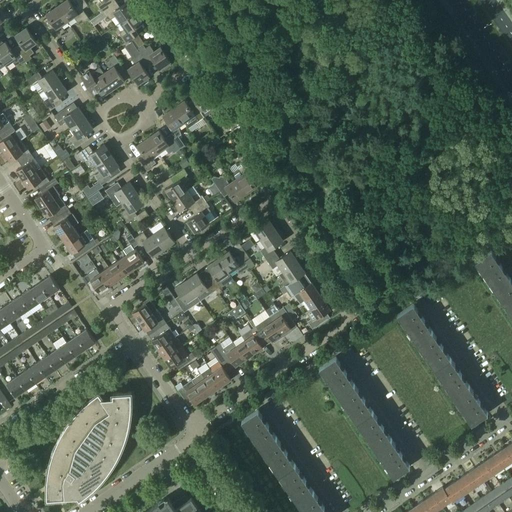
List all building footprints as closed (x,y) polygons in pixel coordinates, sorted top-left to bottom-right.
[(69,0),(66,0),(57,6),(67,20),(74,16),(78,22),(82,19),(83,21),(89,17),(83,8),(81,6),(76,10),(69,0)] [(84,0),(76,0),(81,6),(83,8),(88,5),(84,0)] [(100,0),(102,3),(99,5),(103,11),(114,3),(111,0),(100,0)] [(114,3),(103,11),(106,16),(108,15),(111,19),(117,15),(121,21),(136,11),(128,1),(117,8),(114,3)] [(57,6),(47,13),(54,24),(49,28),(57,39),(62,35),(61,34),(65,31),(61,25),(67,20),(57,6)] [(94,25),(106,16),(103,11),(91,20),(94,25)] [(126,28),(120,32),(123,36),(126,41),(136,35),(132,30),(143,22),(136,11),(121,21),(126,28)] [(27,27),(16,34),(23,45),(18,49),(25,59),(27,61),(32,57),(30,55),(34,52),(30,46),(37,41),(27,27)] [(139,46),(144,43),(138,34),(133,37),(139,46)] [(0,55),(6,65),(8,67),(14,62),(17,63),(19,61),(20,63),(25,59),(18,49),(13,52),(6,41),(4,42),(1,40),(0,40),(0,55)] [(132,41),(125,46),(132,57),(131,58),(135,64),(129,68),(139,83),(139,82),(142,84),(149,80),(148,76),(150,75),(142,64),(147,61),(140,51),(139,51),(132,41)] [(144,44),(138,48),(140,51),(147,61),(152,57),(160,68),(161,67),(164,69),(170,65),(170,61),(171,61),(161,46),(154,51),(150,45),(146,48),(144,44)] [(119,48),(113,52),(117,57),(123,53),(119,48)] [(110,68),(104,73),(114,87),(125,80),(117,69),(122,65),(115,54),(109,58),(110,60),(106,62),(110,68)] [(89,69),(80,75),(89,88),(91,87),(96,93),(100,90),(103,95),(114,87),(104,73),(100,67),(91,73),(89,69)] [(38,71),(27,79),(31,84),(39,79),(46,90),(60,80),(53,69),(42,76),(38,71)] [(50,96),(44,100),(47,104),(51,110),(60,103),(57,98),(68,90),(60,80),(46,90),(50,96)] [(203,87),(192,95),(202,109),(209,105),(213,111),(217,108),(222,104),(216,95),(210,98),(203,87)] [(175,106),(174,107),(184,121),(188,127),(199,120),(204,116),(198,107),(192,111),(185,99),(183,100),(180,99),(174,103),(175,106)] [(64,109),(54,115),(58,120),(61,125),(67,120),(71,127),(86,117),(79,106),(68,114),(64,109)] [(165,114),(164,114),(168,121),(168,123),(173,130),(169,133),(172,137),(180,148),(185,145),(179,136),(181,134),(179,125),(184,121),(174,107),(173,107),(170,106),(164,110),(165,114)] [(0,113),(0,132),(0,134),(13,125),(9,121),(3,112),(0,113)] [(30,113),(24,117),(34,131),(39,126),(30,113)] [(76,133),(70,138),(73,142),(76,147),(86,140),(82,135),(93,128),(86,117),(71,127),(76,133)] [(47,119),(40,124),(45,130),(51,126),(47,119)] [(4,138),(0,140),(0,145),(4,151),(21,140),(15,130),(16,130),(13,125),(0,134),(4,138)] [(159,130),(148,137),(158,152),(165,147),(169,153),(173,151),(174,152),(176,151),(179,155),(183,153),(180,148),(172,137),(167,141),(159,130)] [(148,137),(138,145),(145,156),(140,159),(148,170),(153,166),(152,165),(156,162),(152,156),(158,152),(148,137)] [(21,140),(4,151),(10,160),(16,157),(19,161),(31,153),(28,148),(28,149),(21,140)] [(89,145),(77,153),(81,159),(84,158),(87,162),(93,158),(97,164),(112,154),(104,143),(93,151),(89,145)] [(59,144),(54,148),(62,160),(70,155),(66,148),(63,150),(59,144)] [(53,158),(58,155),(54,150),(49,153),(53,158)] [(22,166),(17,170),(23,179),(41,167),(34,158),(31,153),(19,161),(22,166)] [(102,171),(96,175),(99,179),(102,184),(112,178),(122,171),(118,166),(119,165),(112,154),(97,164),(102,171)] [(243,174),(236,178),(246,193),(257,186),(249,174),(254,171),(247,160),(241,164),(242,165),(238,168),(243,174)] [(41,167),(23,179),(29,188),(37,183),(40,188),(50,181),(47,176),(41,167)] [(177,181),(166,189),(173,199),(187,189),(183,183),(189,179),(186,175),(188,174),(184,168),(173,176),(177,181)] [(161,176),(156,179),(160,185),(164,181),(161,176)] [(214,177),(212,178),(215,182),(222,193),(228,189),(235,200),(246,193),(236,178),(230,183),(225,177),(225,176),(219,176),(219,178),(214,177)] [(43,192),(35,197),(42,207),(59,195),(53,185),(59,182),(56,178),(51,182),(50,181),(40,188),(43,192)] [(115,183),(106,190),(109,195),(112,199),(117,206),(123,201),(137,191),(130,181),(119,188),(115,183)] [(88,185),(83,188),(88,196),(93,193),(88,185)] [(187,189),(173,199),(180,210),(191,203),(195,208),(206,200),(209,198),(206,195),(204,197),(202,195),(201,196),(198,192),(192,196),(187,189)] [(99,190),(89,197),(93,203),(103,196),(99,190)] [(127,208),(121,212),(124,216),(128,222),(135,216),(137,215),(133,210),(145,202),(137,191),(123,201),(127,208)] [(59,195),(42,207),(48,216),(55,211),(59,216),(69,208),(66,204),(59,195)] [(199,213),(188,221),(195,232),(210,222),(205,215),(211,211),(208,207),(210,206),(206,200),(195,208),(199,213)] [(61,220),(54,225),(60,234),(74,225),(78,222),(72,213),(69,208),(59,216),(61,220)] [(137,215),(135,216),(139,222),(149,215),(145,209),(137,215)] [(269,218),(254,228),(262,239),(276,229),(275,228),(277,225),(273,219),(269,219),(269,218)] [(74,225),(60,234),(66,243),(80,234),(74,225)] [(165,226),(154,233),(164,248),(175,240),(165,226)] [(266,246),(260,250),(263,254),(267,259),(276,253),(272,247),(283,240),(283,239),(284,235),(280,229),(276,230),(276,229),(262,239),(266,246)] [(80,234),(66,243),(73,252),(76,257),(96,244),(93,238),(90,240),(84,231),(80,234)] [(139,235),(135,238),(141,247),(146,244),(153,255),(164,248),(154,233),(148,238),(143,232),(139,235)] [(131,234),(126,237),(131,244),(132,246),(137,243),(131,234)] [(236,238),(231,241),(237,249),(242,246),(236,238)] [(245,249),(254,243),(250,238),(242,244),(245,249)] [(105,242),(100,245),(104,251),(108,248),(105,242)] [(131,244),(124,249),(127,254),(136,267),(145,261),(136,248),(134,249),(132,246),(131,244)] [(243,247),(237,250),(242,258),(244,260),(250,257),(243,247)] [(220,257),(219,258),(229,272),(235,268),(239,274),(244,271),(249,267),(244,260),(242,258),(237,261),(230,250),(228,251),(225,249),(219,254),(220,257)] [(276,253),(267,259),(270,264),(273,268),(279,264),(283,271),(298,261),(291,250),(280,258),(276,253)] [(475,261),(494,288),(510,277),(492,250),(475,261)] [(127,254),(118,260),(127,273),(136,267),(127,254)] [(210,264),(208,265),(216,276),(210,280),(217,289),(217,290),(223,286),(227,283),(233,279),(229,272),(219,258),(218,258),(210,264)] [(118,260),(109,266),(118,279),(127,273),(118,260)] [(281,273),(278,274),(283,281),(281,282),(284,286),(280,289),(283,294),(298,284),(304,280),(300,275),(302,274),(305,271),(298,261),(283,271),(281,273)] [(109,266),(100,272),(109,286),(118,279),(109,266)] [(97,268),(83,278),(90,289),(95,285),(100,292),(109,286),(100,272),(97,268)] [(197,272),(187,280),(197,294),(203,290),(207,296),(211,293),(217,289),(210,280),(205,283),(197,272)] [(51,274),(41,281),(50,295),(60,288),(51,274)] [(511,279),(510,277),(494,288),(511,314),(511,279)] [(187,280),(176,287),(184,298),(178,302),(179,303),(185,311),(190,307),(194,305),(201,300),(197,294),(187,280)] [(283,294),(277,299),(278,301),(289,294),(291,296),(294,294),(300,303),(305,299),(318,291),(312,281),(308,284),(307,285),(304,280),(298,284),(283,294)] [(41,281),(31,288),(40,301),(50,295),(41,281)] [(257,282),(251,286),(255,292),(261,288),(257,282)] [(263,287),(254,293),(257,298),(266,292),(263,287)] [(31,288),(21,295),(31,308),(40,301),(31,288)] [(318,291),(305,299),(311,308),(325,299),(318,291)] [(171,292),(166,295),(169,300),(174,297),(171,292)] [(21,295),(11,302),(20,315),(31,308),(21,295)] [(174,297),(169,300),(174,307),(179,303),(178,302),(174,297)] [(143,305),(133,312),(139,321),(152,312),(156,309),(148,298),(141,303),(143,305)] [(311,308),(306,312),(310,318),(307,321),(313,330),(330,318),(326,312),(331,309),(325,299),(311,308)] [(246,301),(241,304),(245,309),(249,306),(246,301)] [(11,302),(1,308),(10,322),(20,315),(11,302)] [(69,302),(64,305),(67,310),(73,307),(69,302)] [(398,314),(416,340),(432,329),(414,302),(398,314)] [(240,303),(231,310),(237,318),(241,315),(246,312),(240,303)] [(275,304),(266,310),(283,336),(288,333),(286,331),(291,327),(295,324),(298,322),(292,313),(290,315),(287,312),(284,306),(279,310),(275,304)] [(57,305),(47,312),(49,315),(60,308),(57,305)] [(1,308),(0,309),(0,327),(0,328),(10,322),(1,308)] [(60,308),(49,315),(53,320),(63,313),(60,308)] [(74,309),(65,316),(68,321),(78,314),(74,309)] [(152,312),(139,321),(146,330),(153,325),(156,329),(166,322),(163,318),(157,309),(156,309),(152,312)] [(265,310),(251,319),(256,326),(265,338),(268,343),(272,340),(273,340),(277,337),(278,340),(283,336),(266,310),(265,310)] [(183,312),(175,317),(179,323),(186,318),(183,312)] [(49,315),(44,319),(47,324),(53,320),(49,315)] [(61,318),(55,322),(58,327),(64,323),(61,318)] [(189,320),(183,323),(187,328),(192,325),(189,320)] [(40,322),(34,326),(38,331),(43,327),(40,322)] [(159,334),(152,339),(159,348),(176,336),(170,327),(166,322),(156,329),(159,334)] [(195,323),(193,324),(195,327),(198,332),(202,329),(199,324),(195,323)] [(51,325),(45,329),(49,334),(54,330),(51,325)] [(251,329),(242,335),(245,340),(254,353),(263,346),(260,342),(265,338),(256,326),(251,329)] [(87,328),(78,335),(87,348),(97,342),(87,328)] [(30,329),(24,333),(27,338),(33,334),(30,329)] [(451,357),(432,329),(416,340),(435,368),(451,357)] [(41,332),(35,336),(39,341),(44,337),(41,332)] [(78,335),(68,341),(77,355),(87,348),(78,335)] [(20,336),(14,339),(18,344),(23,340),(20,336)] [(176,336),(159,348),(165,357),(182,345),(176,336)] [(220,342),(216,346),(231,369),(236,365),(245,359),(236,346),(233,341),(229,336),(220,342)] [(31,339),(25,342),(29,347),(34,344),(31,339)] [(245,340),(236,346),(245,359),(254,353),(245,340)] [(68,341),(58,348),(67,362),(77,355),(68,341)] [(10,342),(0,348),(0,349),(3,354),(13,347),(10,342)] [(21,345),(15,349),(19,354),(24,350),(21,345)] [(182,345),(165,357),(171,366),(175,364),(178,369),(192,360),(195,357),(192,352),(188,355),(182,345)] [(219,360),(210,367),(222,385),(231,378),(227,372),(231,369),(216,346),(215,346),(211,349),(219,360)] [(58,348),(48,355),(57,368),(67,362),(58,348)] [(11,352),(5,356),(9,361),(14,357),(11,352)] [(48,355),(38,362),(47,375),(57,368),(48,355)] [(355,383),(336,356),(320,367),(338,394),(355,383)] [(435,368),(453,395),(469,384),(451,357),(435,368)] [(38,362),(28,368),(37,382),(47,375),(38,362)] [(210,367),(201,373),(213,391),(222,385),(210,367)] [(28,368),(18,375),(27,388),(37,382),(28,368)] [(201,373),(192,379),(204,397),(213,391),(201,373)] [(18,375),(8,382),(17,396),(27,388),(18,375)] [(192,379),(178,389),(190,407),(195,403),(204,397),(192,379)] [(355,383),(338,394),(357,422),(373,411),(355,383)] [(488,411),(469,384),(453,395),(472,422),(488,411)] [(51,463),(50,467),(49,471),(49,475),(48,479),(48,483),(48,487),(48,491),(48,495),(49,499),(67,498),(66,496),(79,495),(80,497),(84,495),(87,493),(89,491),(92,489),(95,486),(97,484),(100,481),(102,478),(105,475),(108,472),(110,468),(113,465),(115,462),(117,458),(119,454),(121,451),(122,447),(124,443),(126,439),(127,435),(128,431),(129,427),(130,423),(131,419),(131,415),(131,411),(132,407),(132,403),(132,399),(132,395),(131,391),(113,392),(114,396),(103,397),(100,393),(96,395),(93,397),(90,400),(86,403),(83,406),(80,409),(77,412),(75,415),(72,418),(70,421),(67,425),(65,428),(63,432),(61,436),(59,439),(57,443),(56,447),(54,451),(53,455),(52,459),(51,463)] [(4,394),(0,397),(0,399),(3,404),(8,400),(5,395),(4,394)] [(242,419),(261,447),(277,436),(258,409),(242,419)] [(373,411),(357,422),(376,449),(392,438),(373,411)] [(295,463),(277,436),(261,447),(279,474),(295,463)] [(392,438),(376,449),(394,476),(410,465),(392,438)] [(511,457),(504,446),(494,453),(503,467),(511,460),(511,457)] [(494,453),(484,460),(494,473),(503,467),(494,453)] [(484,460),(475,466),(481,476),(484,480),(494,473),(484,460)] [(298,501),(314,490),(295,463),(279,474),(298,501)] [(475,466),(465,473),(467,476),(474,487),(484,480),(481,476),(475,466)] [(465,473),(455,480),(464,494),(474,487),(467,476),(465,473)] [(455,480),(445,487),(453,499),(454,500),(464,494),(455,480)] [(501,484),(495,488),(499,493),(504,489),(501,484)] [(444,485),(433,492),(442,506),(453,499),(445,487),(444,485)] [(328,511),(314,490),(298,501),(304,511),(328,511)] [(491,491),(486,495),(489,500),(495,496),(491,491)] [(433,492),(423,499),(431,511),(433,511),(442,506),(433,492)] [(502,494),(496,498),(499,503),(505,499),(502,494)] [(198,511),(195,507),(198,506),(192,497),(183,503),(179,497),(172,502),(168,497),(161,502),(160,502),(144,511),(198,511)] [(481,498),(476,501),(479,506),(485,503),(481,498)] [(431,511),(423,499),(413,506),(417,511),(431,511)] [(492,501),(486,505),(490,510),(495,506),(492,501)]
